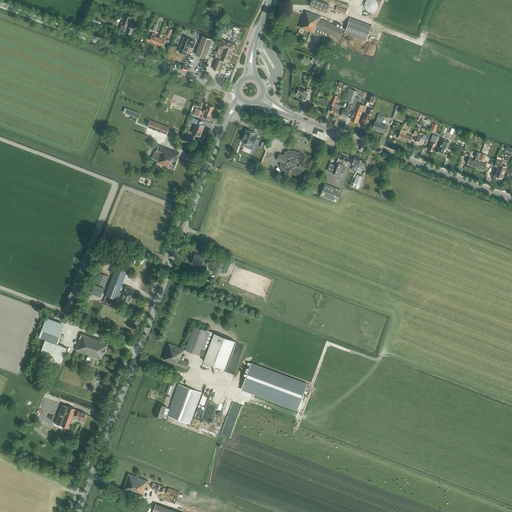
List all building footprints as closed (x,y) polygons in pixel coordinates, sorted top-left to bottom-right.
[(316,0),(311,0),(309,6),(326,13),(329,5),(316,0)] [(378,7),(378,6),(378,4),(378,3),(377,2),(376,1),(375,0),(374,0),(367,0),(366,1),(365,2),(365,3),(364,5),(364,6),(364,7),(365,9),(365,10),(366,11),(367,12),(369,12),(370,13),(371,13),(373,13),(374,12),(375,12),(376,11),(377,10),(378,8),(378,7)] [(345,15),(347,10),(337,6),(335,11),(345,15)] [(300,28),(315,33),(316,29),(320,19),(321,17),(307,12),(305,16),(304,15),(300,28)] [(126,32),(130,24),(129,23),(131,17),(125,15),(122,24),(123,24),(120,30),(126,32)] [(410,40),(350,18),(345,33),(404,56),(410,40)] [(320,19),(316,29),(330,35),(339,38),(342,28),(333,25),(320,19)] [(130,24),(126,32),(132,35),(134,29),(136,29),(137,26),(130,24)] [(316,29),(315,33),(328,38),(330,35),(316,29)] [(150,41),(157,44),(159,38),(155,37),(156,34),(153,33),(150,41)] [(203,36),(200,45),(196,55),(205,59),(213,40),(203,36)] [(157,44),(163,46),(166,38),(163,37),(162,39),(159,38),(157,44)] [(196,41),(185,37),(179,52),(186,55),(189,46),(193,48),(196,41)] [(235,44),(223,40),(218,52),(216,51),(214,56),(216,56),(216,58),(217,59),(213,69),(219,72),(223,61),(222,61),(223,60),(225,61),(228,62),(235,44)] [(345,100),(353,104),(354,102),(353,102),(357,91),(350,88),(345,100)] [(303,90),(299,89),(297,95),(301,96),(300,98),(306,100),(310,90),(308,89),(307,91),(303,90)] [(338,96),(334,95),(329,106),(333,108),(331,112),(337,115),(340,106),(335,103),(338,96)] [(356,97),(354,102),(353,104),(351,109),(355,111),(351,120),(357,122),(360,113),(362,114),(365,106),(358,103),(360,98),(356,97)] [(330,100),(323,98),(322,99),(319,98),(317,105),(327,109),(330,100)] [(350,112),(351,109),(353,104),(349,103),(348,107),(347,107),(346,110),(344,110),(343,111),(341,116),(347,118),(349,112),(350,112)] [(214,108),(206,104),(203,113),(207,115),(205,119),(209,120),(214,108)] [(141,114),(128,109),(126,113),(139,119),(141,114)] [(199,119),(201,119),(202,116),(200,116),(202,111),(196,109),(194,114),(193,114),(192,116),(199,119)] [(364,117),(361,124),(367,126),(371,117),(370,117),(371,115),(373,110),(369,109),(367,113),(368,114),(367,116),(365,115),(364,117)] [(386,126),(382,124),(385,116),(379,114),(376,122),(375,122),(373,128),(384,132),(386,126)] [(203,121),(193,118),(192,121),(197,123),(193,134),(200,136),(204,126),(201,125),(203,121)] [(160,124),(150,120),(148,127),(157,131),(160,124)] [(169,128),(160,124),(157,131),(167,134),(169,128)] [(410,143),(413,137),(406,134),(407,131),(402,129),(398,138),(410,143)] [(253,147),(257,136),(255,135),(256,133),(247,130),(243,141),(251,144),(250,146),(253,147)] [(327,133),(318,130),(317,134),(316,136),(325,140),(326,137),(327,133)] [(418,132),(414,140),(419,143),(422,134),(418,132)] [(432,141),(431,142),(430,145),(429,150),(433,151),(436,144),(433,143),(434,142),(436,143),(439,137),(433,135),(431,140),(432,141)] [(440,147),(438,153),(446,156),(448,150),(447,149),(450,142),(443,139),(440,147)] [(157,161),(156,163),(174,169),(178,158),(179,154),(162,147),(162,148),(157,146),(152,159),(157,161)] [(309,166),(308,164),(304,163),(306,159),(304,156),(302,155),(301,153),(299,152),(298,153),(296,153),(290,150),(286,152),(284,156),(281,154),(280,155),(278,159),(279,162),(282,163),(280,166),(282,171),(285,172),(284,174),(285,177),(290,178),(291,178),(292,176),(295,177),(300,174),(301,171),(304,172),(307,171),(309,166)] [(476,168),(481,153),(476,151),(474,157),(476,157),(475,160),(470,158),(467,165),(476,168)] [(476,168),(484,171),(487,165),(481,162),(482,159),(484,160),(486,155),(481,153),(476,168)] [(333,165),(330,164),(327,171),(330,172),(342,177),(349,159),(340,155),(336,154),(335,157),(338,158),(336,165),(333,164),(333,165)] [(497,159),(496,161),(494,166),(498,168),(495,176),(502,178),(507,167),(502,165),(503,161),(500,160),(501,158),(498,157),(497,159)] [(352,170),(356,172),(361,160),(355,158),(352,165),(354,166),(352,170)] [(361,160),(356,172),(361,174),(363,169),(364,169),(366,162),(361,160)] [(354,183),(360,185),(363,177),(357,175),(354,183)] [(337,202),(342,190),(325,184),(320,196),(337,202)] [(209,263),(204,261),(205,257),(195,253),(191,264),(207,269),(209,263)] [(228,274),(233,264),(228,262),(224,272),(228,274)] [(127,272),(116,267),(105,295),(117,300),(118,296),(119,292),(127,272)] [(95,284),(104,288),(108,276),(99,273),(95,284)] [(132,293),(133,289),(127,286),(124,294),(119,292),(118,296),(122,298),(121,301),(129,304),(133,294),(132,293)] [(235,341),(214,333),(194,326),(185,350),(206,357),(204,362),(225,370),(235,341)] [(61,334),(43,328),(39,337),(53,342),(53,343),(57,344),(58,343),(61,334)] [(75,350),(102,360),(108,343),(81,334),(75,350)] [(61,365),(67,348),(57,344),(53,343),(45,340),(39,357),(61,365)] [(187,368),(189,362),(182,359),(184,354),(183,354),(185,350),(169,344),(163,360),(187,368)] [(303,396),(307,385),(251,364),(241,389),(298,410),(301,401),(304,402),(306,398),(303,396)] [(202,393),(179,384),(170,409),(166,408),(167,407),(158,404),(156,410),(155,409),(153,415),(162,418),(164,415),(190,425),(202,393)] [(212,403),(211,401),(210,400),(210,399),(209,399),(207,398),(206,399),(205,399),(204,400),(203,401),(203,403),(203,404),(203,405),(204,406),(206,407),(207,407),(209,407),(210,406),(211,405),(212,403)] [(62,404),(55,424),(68,428),(73,415),(76,416),(76,417),(84,420),(86,414),(78,411),(75,410),(75,409),(64,405),(62,404)] [(143,497),(149,481),(129,474),(123,489),(143,497)] [(162,492),(164,487),(153,483),(151,488),(162,492)] [(177,498),(180,492),(168,488),(166,494),(177,498)]
